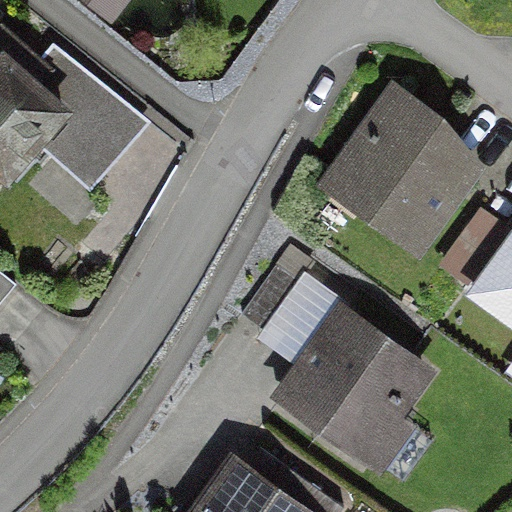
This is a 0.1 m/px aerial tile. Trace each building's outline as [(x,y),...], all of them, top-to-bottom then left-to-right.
[(137,115),(50,46),(34,64),(12,45),(0,58),(0,173),(3,176),(34,141),(85,186),(122,144),(116,139),(137,115)] [(434,148),(439,140),(441,130),(436,121),(427,120),(419,125),(388,103),(339,171),(387,205),(378,218),(412,242),(464,170),(434,148)] [(511,230),(470,291),(511,320),(511,230)] [(465,280),(474,267),(450,249),(440,262),(465,280)] [(297,283),(273,265),(238,315),(262,332),(297,283)] [(0,294),(10,282),(0,273),(0,294)] [(420,371),(339,313),(282,393),(362,451),(420,371)] [(196,511),(318,511),(328,499),(257,448),(240,471),(231,464),(196,511)]
